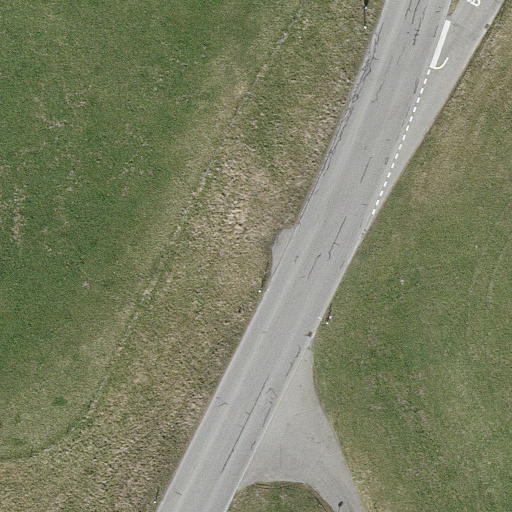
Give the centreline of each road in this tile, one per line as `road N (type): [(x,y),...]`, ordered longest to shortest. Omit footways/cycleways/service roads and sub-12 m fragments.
road 1 (tertiary): [(391,77),(346,196),(194,511)]
road 2 (track): [(251,391),(344,489),(354,511)]
road 3 (unclassified): [(391,77),(448,56),(480,0)]
